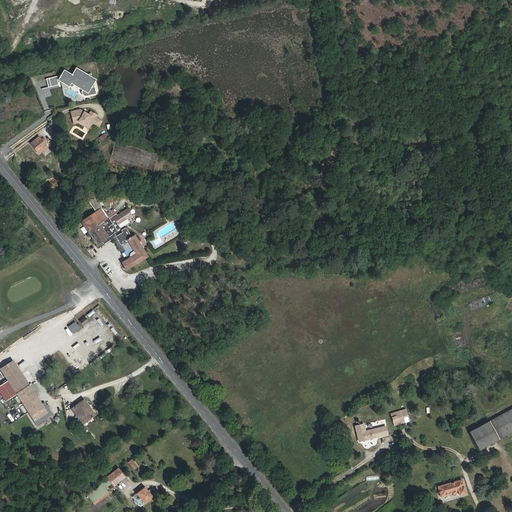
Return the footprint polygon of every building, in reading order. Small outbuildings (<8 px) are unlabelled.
[(61,82),(63,82),(67,85),(69,81),(83,90),(81,92),(82,95),(85,97),(96,94),(91,73),(86,75),(83,73),(80,77),(76,74),(74,73),(72,76),(68,74),(61,75),(61,76),(56,77),(46,79),(48,88),(58,85),(59,85),(58,83),(61,82)] [(96,118),(97,115),(91,111),(89,115),(80,110),(71,112),(73,120),(78,119),(80,120),(79,122),(85,126),(87,123),(91,126),(93,123),(96,118)] [(99,127),(102,121),(96,118),(93,123),(99,127)] [(79,122),(80,120),(78,119),(73,120),(74,124),(78,123),(89,129),(91,126),(87,123),(85,126),(79,122)] [(103,133),(97,138),(101,142),(107,137),(103,133)] [(47,147),(39,136),(30,143),(38,153),(47,147)] [(121,229),(118,225),(127,219),(122,212),(113,218),(112,217),(108,220),(100,209),(102,208),(95,198),(91,201),(90,203),(96,212),(84,221),(90,230),(93,228),(102,241),(108,237),(114,233),(121,229)] [(175,217),(170,209),(165,213),(170,221),(173,220),(172,218),(175,217)] [(99,248),(113,238),(127,259),(130,258),(116,236),(114,233),(108,237),(102,241),(93,228),(90,230),(84,221),(81,222),(99,248)] [(148,257),(135,235),(132,237),(126,228),(122,230),(123,232),(116,236),(130,258),(127,259),(122,263),(126,270),(148,257)] [(67,327),(72,334),(79,328),(74,321),(67,327)] [(47,412),(13,361),(6,366),(23,391),(18,394),(32,416),(39,411),(42,415),(47,412)] [(23,391),(6,366),(4,367),(1,369),(18,394),(23,391)] [(48,386),(53,391),(57,387),(52,382),(48,386)] [(95,415),(91,409),(94,407),(92,404),(89,406),(84,400),(72,409),(83,424),(95,415)] [(21,417),(15,408),(12,410),(18,418),(21,417)] [(405,409),(389,413),(392,426),(408,422),(405,409)] [(511,431),(511,409),(511,410),(470,432),(479,449),(511,431)] [(359,442),(388,434),(386,426),(365,431),(364,424),(355,426),(359,442)] [(137,467),(132,460),(129,462),(134,469),(137,467)] [(114,487),(126,477),(119,469),(101,483),(102,484),(87,496),(95,505),(110,494),(106,489),(112,485),(114,487)] [(465,493),(461,480),(438,487),(441,496),(458,491),(459,495),(465,493)] [(153,497),(145,487),(137,494),(145,503),(153,497)] [(145,503),(137,494),(135,495),(137,498),(137,499),(138,500),(138,501),(139,501),(139,502),(140,502),(142,505),(145,503)]
